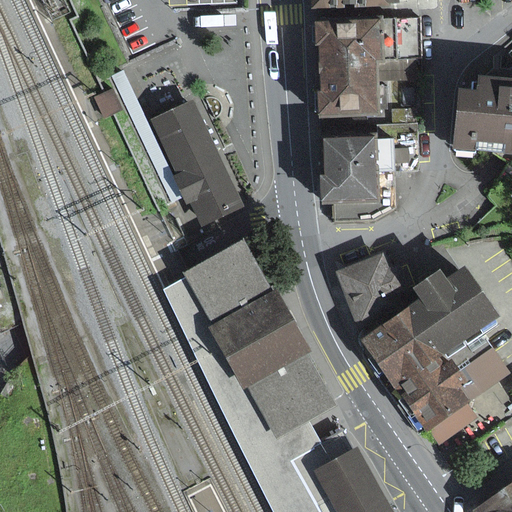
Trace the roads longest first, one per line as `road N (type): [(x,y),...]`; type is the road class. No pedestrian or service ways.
road 1 (residential): [(304,249),(414,221),(441,145),(447,67),(511,14)]
road 2 (tertiary): [(0,357),(25,334),(221,231),(297,212)]
road 3 (primary): [(304,249),(334,340),(445,505)]
road 4 (primary): [(279,0),(297,212)]
